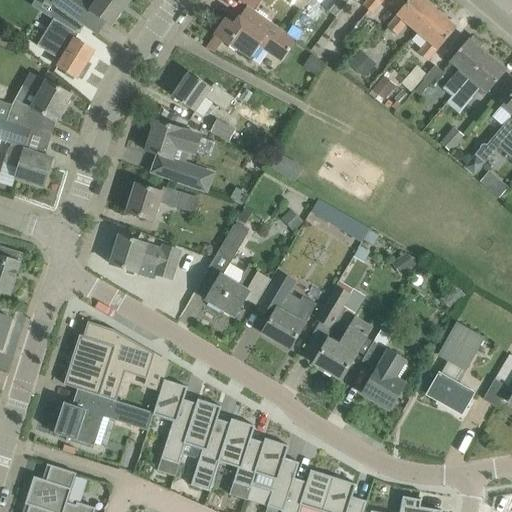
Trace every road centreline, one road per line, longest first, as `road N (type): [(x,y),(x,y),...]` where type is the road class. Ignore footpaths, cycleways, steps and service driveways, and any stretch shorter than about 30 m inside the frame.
road 1 (residential): [(57,271),(396,471),(473,477)]
road 2 (unclassified): [(67,237),(127,69),(177,0)]
road 3 (unclassified): [(5,443),(57,271)]
road 4 (residential): [(128,481),(5,443)]
